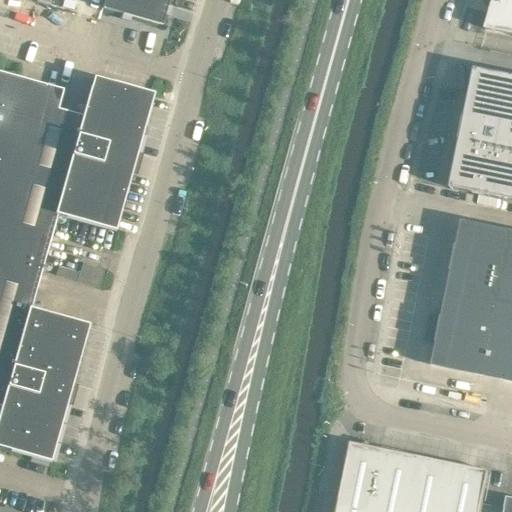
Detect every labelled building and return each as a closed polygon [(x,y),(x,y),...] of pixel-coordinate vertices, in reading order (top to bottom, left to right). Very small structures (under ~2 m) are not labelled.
[(167,5),(149,0),(104,0),(102,8),(162,25),(167,5)] [(511,0),(491,0),(493,2),(485,29),(511,34),(511,0)] [(460,140),(450,188),(511,200),(511,75),(475,68),(465,116),(464,116),(459,140),(460,140)] [(0,72),(0,406),(1,407),(0,411),(0,447),(50,462),(89,325),(31,309),(57,215),(115,231),(153,94),(94,78),(83,116),(58,109),(63,90),(0,72)] [(511,231),(462,221),(447,294),(511,306),(511,231)] [(62,267),(60,276),(102,284),(105,266),(83,262),(82,271),(62,267)] [(511,306),(447,294),(432,366),(511,382),(511,306)] [(479,511),(484,493),(488,471),(371,446),(367,441),(344,457),(349,465),(348,471),(346,470),(345,472),(347,473),(342,501),(339,501),(336,511),(479,511)] [(511,511),(511,498),(507,497),(505,507),(503,511),(511,511)]
